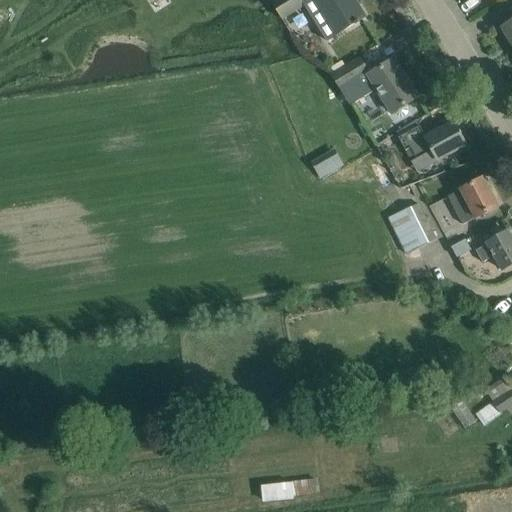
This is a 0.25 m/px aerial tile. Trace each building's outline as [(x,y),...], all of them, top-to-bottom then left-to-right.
[(278,22),(306,5),(303,0),(275,0),(267,5),(278,22)] [(313,0),(338,38),(360,24),(359,22),(367,17),(366,16),(365,17),(354,0),(313,0)] [(511,43),(511,23),(503,29),(511,43)] [(399,118),(403,118),(407,115),(409,112),(409,108),(407,105),(418,98),(394,60),(370,75),(361,60),(335,76),(353,105),(378,89),(393,113),(394,113),(396,116),(399,118)] [(420,127),(402,136),(398,138),(404,150),(409,147),(416,158),(437,147),(443,158),(466,146),(454,123),(425,138),(420,127)] [(334,154),(310,168),(317,180),(341,166),(334,154)] [(484,179),(466,188),(448,197),(463,225),(498,207),(484,179)] [(432,241),(416,211),(390,225),(406,255),(432,241)] [(502,271),(506,269),(511,265),(511,239),(508,232),(487,244),(488,245),(476,252),(483,263),(494,257),(502,271)] [(464,240),(451,248),(457,258),(470,251),(464,240)] [(511,340),(511,318),(501,329),(511,340)] [(430,381),(431,388),(453,384),(452,377),(430,381)] [(487,391),(502,413),(511,405),(511,389),(505,379),(487,391)] [(463,402),(452,407),(463,430),(474,424),(463,402)] [(290,484),(292,496),(318,493),(316,481),(290,484)] [(289,482),(257,485),(258,503),(291,500),(289,482)]
